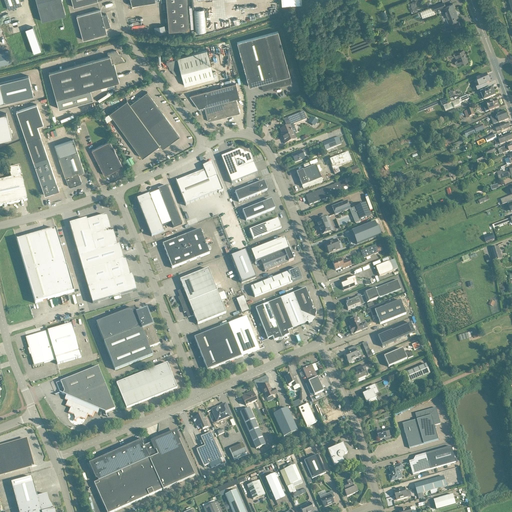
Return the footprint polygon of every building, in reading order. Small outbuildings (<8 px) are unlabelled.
[(4,0),(8,10),(22,5),(20,1),(22,0),(4,0)] [(36,0),(42,21),(65,15),(61,0),(36,0)] [(166,0),(169,31),(189,30),(186,0),(166,0)] [(443,7),(449,24),(449,23),(450,24),(445,26),(447,31),(460,26),(458,21),(458,20),(459,20),(453,4),(446,7),(445,6),(446,6),(444,2),(432,6),(434,10),(443,7)] [(100,9),(76,16),(83,40),(107,33),(105,27),(110,26),(107,14),(102,15),(100,9)] [(205,9),(194,10),(195,32),(206,31),(205,9)] [(164,26),(154,27),(155,35),(165,34),(164,26)] [(33,27),(25,30),(33,53),(41,50),(33,27)] [(292,83),(278,31),(237,42),(249,87),(261,83),(263,91),(292,83)] [(452,50),(451,46),(441,49),(443,54),(452,50)] [(0,52),(0,65),(9,63),(9,61),(12,60),(9,50),(6,51),(0,52)] [(108,56),(49,73),(59,109),(89,100),(86,91),(119,82),(114,64),(124,61),(116,50),(107,53),(108,56)] [(214,78),(207,51),(206,50),(177,58),(177,59),(166,62),(166,63),(169,67),(170,66),(171,69),(170,69),(175,75),(181,73),(184,86),(214,78)] [(459,52),(453,54),(454,55),(454,56),(455,57),(456,58),(457,58),(458,58),(459,59),(456,60),(456,61),(455,61),(456,65),(460,64),(468,61),(466,57),(465,54),(464,50),(460,51),(459,51),(459,52)] [(393,57),(391,52),(381,56),(383,60),(393,57)] [(477,91),(486,88),(484,85),(490,82),(486,75),(476,80),(478,85),(475,86),(477,91)] [(0,103),(33,96),(29,76),(0,82),(0,103)] [(240,113),(236,99),(239,98),(236,83),(189,96),(199,109),(204,107),(208,121),(240,113)] [(486,90),(481,93),(479,94),(479,95),(481,100),(482,100),(483,100),(484,100),(495,95),(495,94),(494,91),(493,91),(492,88),(489,89),(488,89),(489,89),(487,90),(486,90)] [(147,92),(130,104),(127,100),(109,113),(142,158),(159,145),(162,149),(180,136),(162,112),(161,112),(158,109),(159,108),(147,92)] [(496,100),(486,104),(487,107),(484,108),(486,112),(489,111),(499,107),(496,100)] [(43,124),(37,104),(16,111),(45,195),(59,191),(37,126),(43,124)] [(471,109),(464,112),(466,118),(474,115),(471,109)] [(293,125),(306,119),(303,112),(284,120),(287,127),(280,130),(283,137),(283,138),(285,144),(295,140),(292,131),(295,130),(293,125)] [(496,115),(491,117),(493,125),(499,123),(505,120),(508,119),(505,112),(496,115)] [(6,113),(0,114),(0,140),(12,138),(6,113)] [(508,123),(499,126),(500,127),(495,128),(497,132),(501,131),(501,132),(510,128),(508,123)] [(464,132),(466,138),(477,134),(476,133),(484,130),(482,125),(464,132)] [(511,133),(498,139),(500,144),(511,139),(511,133)] [(325,151),(341,144),(338,136),(322,143),(325,151)] [(73,140),(55,146),(58,157),(68,186),(70,187),(81,184),(81,182),(81,180),(79,174),(84,172),(77,151),(73,140)] [(122,166),(110,141),(92,150),(104,175),(122,166)] [(511,144),(501,149),(498,150),(500,155),(503,154),(511,150),(511,144)] [(239,150),(221,157),(232,183),(258,173),(251,155),(250,155),(246,153),(245,154),(243,153),(244,152),(239,150)] [(301,151),(292,155),(293,159),(294,159),(295,162),(294,162),(295,163),(304,159),(304,158),(307,157),(305,152),(302,153),(301,151)] [(330,160),(329,160),(331,164),(330,165),(334,174),(335,175),(340,172),(338,167),(351,162),(352,162),(348,152),(334,158),(335,160),(333,161),(332,159),(330,160)] [(506,158),(504,155),(489,161),(491,165),(506,158)] [(507,165),(501,168),(502,171),(509,169),(511,167),(511,156),(508,158),(505,160),(507,165)] [(203,167),(204,171),(176,182),(176,181),(186,206),(186,205),(218,192),(218,193),(223,191),(211,162),(203,167)] [(321,179),(316,165),(303,171),(303,170),(296,173),(302,187),(308,184),(321,179)] [(27,200),(20,166),(9,168),(11,178),(0,180),(0,206),(4,206),(4,207),(7,206),(6,205),(27,200)] [(502,171),(497,173),(497,174),(499,180),(511,176),(511,179),(511,178),(511,167),(509,169),(502,171)] [(401,172),(397,175),(401,183),(405,181),(401,172)] [(309,205),(345,191),(343,188),(347,187),(344,181),(306,196),(309,205)] [(263,182),(235,193),(239,202),(267,191),(263,182)] [(182,224),(167,186),(157,190),(158,190),(173,228),(182,224)] [(511,188),(509,189),(511,195),(500,200),(502,205),(507,203),(511,200),(511,188)] [(149,195),(137,199),(151,237),(164,232),(149,195)] [(374,214),(379,212),(374,199),(370,201),(374,214)] [(270,200),(242,211),(246,221),(274,210),(274,209),(270,201),(270,200)] [(347,201),(332,207),(335,215),(350,209),(347,201)] [(365,203),(355,207),(360,220),(370,215),(365,203)] [(355,211),(351,213),(356,223),(361,221),(360,220),(355,207),(353,208),(355,211)] [(106,215),(87,221),(86,219),(69,224),(93,304),(137,291),(132,275),(130,276),(126,260),(124,261),(119,245),(117,246),(113,230),(111,231),(106,215)] [(331,231),(327,222),(329,221),(328,217),(325,218),(325,217),(316,221),(318,226),(319,225),(322,235),(331,231)] [(511,218),(496,224),(497,227),(511,221),(511,223),(511,218)] [(278,219),(249,230),(253,239),(281,228),(278,219)] [(375,222),(351,232),(357,245),(380,235),(375,222)] [(55,229),(17,240),(35,304),(74,292),(55,229)] [(172,268),(209,254),(200,230),(163,245),(172,268)] [(492,233),(484,237),(486,243),(495,239),(492,233)] [(285,238),(251,251),(255,262),(260,260),(265,272),(294,260),(285,238)] [(340,249),(338,244),(336,240),(325,244),(329,253),(338,250),(340,249)] [(375,246),(361,252),(363,259),(378,253),(378,252),(381,251),(380,247),(381,247),(380,244),(375,246)] [(495,261),(502,259),(499,247),(491,249),(495,261)] [(256,278),(245,251),(231,257),(242,283),(256,278)] [(349,260),(344,262),(343,259),(340,260),(332,263),(336,271),(342,268),(343,269),(351,266),(349,260)] [(393,271),(389,262),(376,267),(379,276),(393,271)] [(181,305),(217,291),(208,269),(180,280),(184,289),(178,292),(180,297),(179,298),(179,299),(182,305),(181,305)] [(255,297),(302,279),(298,269),(251,287),(255,297)] [(344,291),(355,286),(352,280),(355,279),(354,276),(346,279),(347,282),(341,285),(344,291)] [(401,289),(397,280),(363,294),(367,303),(401,289)] [(225,299),(230,297),(226,287),(221,289),(225,299)] [(306,289),(255,309),(268,339),(273,337),(274,341),(276,340),(278,339),(279,340),(280,340),(281,339),(282,339),(283,339),(283,338),(284,338),(284,337),(285,337),(289,335),(288,331),(305,324),(305,323),(307,322),(308,325),(312,324),(313,322),(313,321),(314,321),(314,320),(315,319),(315,318),(315,317),(315,316),(315,315),(316,313),(315,310),(313,311),(312,308),(313,308),(306,289)] [(226,313),(217,291),(181,305),(181,306),(182,305),(184,312),(185,312),(186,312),(188,318),(194,315),(196,319),(193,320),(194,323),(197,322),(198,324),(226,313)] [(361,306),(360,305),(360,304),(361,304),(361,302),(363,302),(360,296),(355,298),(354,298),(346,301),(347,305),(346,305),(348,310),(361,306)] [(374,311),(380,325),(406,314),(400,300),(374,311)] [(158,345),(157,337),(146,310),(136,314),(134,308),(96,323),(115,370),(152,356),(149,348),(158,345)] [(246,317),(194,338),(207,371),(259,350),(246,317)] [(359,324),(357,318),(349,321),(351,327),(349,328),(351,334),(354,333),(354,334),(362,331),(361,330),(367,328),(365,322),(359,324)] [(391,330),(377,337),(382,347),(415,333),(410,323),(392,331),(391,330)] [(47,331),(47,332),(27,337),(27,338),(30,349),(28,349),(30,355),(31,355),(35,365),(44,363),(56,360),(57,365),(81,358),(71,324),(47,331)] [(358,352),(355,346),(350,348),(352,352),(345,355),(348,362),(348,361),(349,364),(354,362),(353,359),(358,357),(356,353),(358,352)] [(407,359),(402,349),(384,357),(388,367),(407,359)] [(116,383),(126,408),(177,388),(167,363),(116,383)] [(426,364),(404,374),(408,383),(430,374),(426,364)] [(312,365),(303,369),(314,395),(324,391),(312,365)] [(357,373),(354,375),(356,381),(360,379),(360,380),(363,379),(362,378),(365,377),(362,370),(365,369),(366,369),(364,366),(356,369),(357,373)] [(106,413),(115,409),(98,367),(60,382),(64,391),(63,394),(60,393),(55,395),(60,394),(66,396),(65,399),(68,401),(66,406),(71,408),(69,413),(74,415),(75,417),(78,418),(80,417),(85,420),(87,415),(92,417),(94,412),(97,413),(99,410),(105,413),(107,417),(106,413)] [(288,376),(284,377),(288,385),(291,384),(293,387),(294,390),(300,388),(299,385),(295,375),(292,377),(291,374),(289,375),(288,375),(287,375),(288,376)] [(269,384),(262,387),(266,397),(272,395),(272,396),(274,395),(277,394),(275,389),(271,391),(269,384)] [(376,398),(374,395),(378,393),(375,385),(365,389),(367,392),(362,394),(366,403),(368,402),(370,406),(378,402),(376,398)] [(248,395),(242,397),(246,406),(257,401),(253,391),(248,394),(248,395)] [(299,400),(292,403),(295,410),(299,409),(299,408),(298,407),(302,406),(299,400)] [(231,416),(227,407),(225,404),(220,406),(217,408),(217,407),(212,410),(213,413),(217,422),(231,416)] [(299,408),(299,409),(307,427),(316,423),(308,405),(299,408)] [(249,408),(240,412),(256,449),(265,445),(249,408)] [(287,408),(273,414),(284,437),(297,431),(287,408)] [(208,427),(203,415),(200,417),(199,415),(193,418),(194,420),(193,420),(194,422),(195,422),(197,427),(201,425),(203,430),(208,427)] [(439,440),(435,426),(432,416),(403,424),(410,449),(439,440)] [(391,437),(390,436),(388,429),(381,431),(381,429),(379,428),(378,429),(377,430),(377,432),(379,440),(384,439),(391,437)] [(175,432),(161,438),(165,446),(156,450),(155,450),(152,443),(144,446),(141,441),(144,440),(143,440),(140,441),(136,443),(136,444),(133,445),(133,444),(128,446),(89,464),(96,480),(97,479),(98,482),(94,483),(106,511),(113,511),(163,490),(163,491),(163,490),(195,475),(175,432)] [(196,450),(204,467),(222,458),(211,432),(204,435),(205,438),(202,441),(205,446),(196,450)] [(0,446),(0,475),(38,466),(38,465),(34,466),(23,441),(16,442),(0,446)] [(229,450),(233,459),(247,453),(243,444),(229,450)] [(343,444),(327,451),(334,466),(344,462),(342,459),(343,459),(344,458),(344,457),(344,456),(344,455),(347,453),(343,444)] [(456,463),(452,447),(440,450),(440,451),(438,454),(434,452),(416,457),(414,461),(409,462),(413,475),(456,463)] [(318,455),(304,461),(312,479),(326,473),(318,455)] [(301,480),(295,465),(284,470),(290,485),(301,480)] [(402,478),(400,473),(400,471),(403,470),(402,465),(389,468),(390,472),(391,472),(392,475),(390,476),(391,481),(400,479),(402,478)] [(275,474),(265,478),(275,501),(285,497),(275,474)] [(37,497),(32,477),(11,483),(18,511),(54,511),(55,511),(54,509),(53,510),(52,506),(50,503),(49,502),(47,494),(37,497)] [(417,495),(432,490),(447,486),(444,477),(415,485),(417,495)] [(351,479),(347,481),(349,485),(348,485),(348,486),(344,488),(346,491),(346,492),(345,492),(347,497),(357,492),(355,488),(354,488),(353,485),(354,484),(351,479)] [(260,480),(247,485),(254,502),(266,497),(260,480)] [(410,490),(406,491),(405,488),(394,491),(395,494),(394,494),(393,495),(394,497),(395,497),(396,497),(396,500),(408,497),(411,496),(410,490)] [(245,511),(236,490),(225,495),(229,504),(231,508),(232,511),(245,511)] [(324,507),(334,503),(332,499),(335,497),(332,492),(320,497),(324,507)] [(456,504),(453,495),(434,500),(437,510),(456,504)] [(217,502),(203,508),(205,511),(221,511),(219,506),(217,502)] [(310,503),(300,507),(301,511),(312,511),(314,511),(310,503)]
